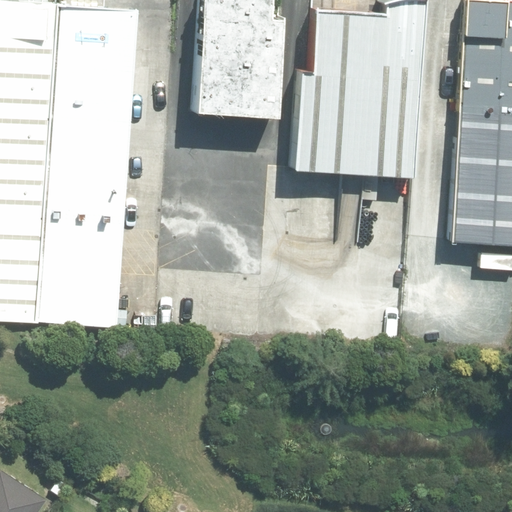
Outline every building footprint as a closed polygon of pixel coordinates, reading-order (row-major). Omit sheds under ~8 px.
[(0,0),(0,315),(34,318),(34,314),(111,319),(132,4),(76,0),(0,0)] [(276,21),(264,21),(265,0),(193,0),(188,110),(270,115),(276,21)] [(407,174),(420,0),(378,0),(377,11),(309,6),(304,69),(293,68),(285,164),(357,170),(355,202),(369,204),(371,171),(407,174)] [(511,0),(463,0),(447,232),(511,236),(511,0)] [(0,511),(31,511),(43,494),(0,466),(0,511)] [(55,474),(47,487),(57,494),(65,480),(55,474)]
